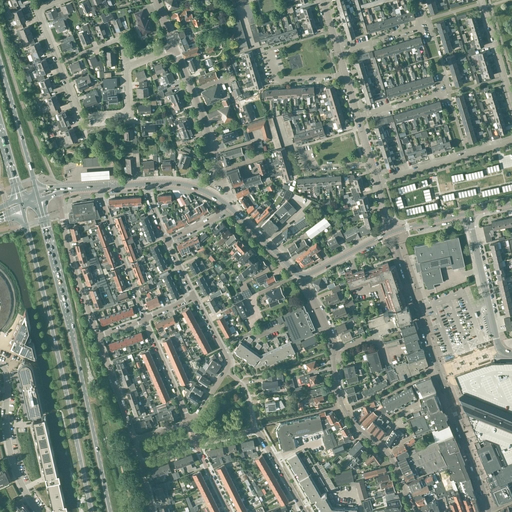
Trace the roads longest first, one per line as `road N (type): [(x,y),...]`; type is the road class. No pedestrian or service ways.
road 1 (primary): [(110,511),(38,200)]
road 2 (primary): [(21,207),(92,511)]
road 3 (residential): [(392,231),(488,511)]
road 4 (residential): [(415,511),(389,456),(340,402),(331,339),(304,275)]
road 5 (residential): [(97,336),(136,440),(189,423)]
road 6 (residential): [(38,511),(13,462),(0,365)]
road 7 (residential): [(60,189),(67,243),(97,336)]
road 8 (residential): [(511,354),(495,338),(468,213)]
road 9 (residential): [(344,74),(276,77),(268,51),(319,33)]
road 10 (residential): [(189,423),(229,364),(193,298)]
road 11 (residential): [(127,66),(125,111),(84,116),(60,62)]
road 12 (residential): [(376,181),(511,140)]
road 13 (residential): [(145,319),(99,186)]
road 14 (primary): [(36,191),(0,60)]
